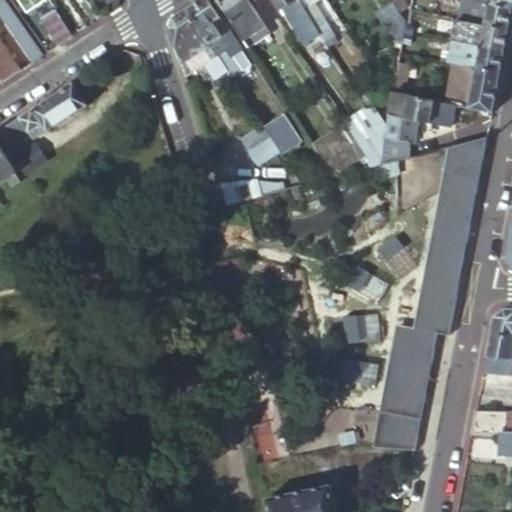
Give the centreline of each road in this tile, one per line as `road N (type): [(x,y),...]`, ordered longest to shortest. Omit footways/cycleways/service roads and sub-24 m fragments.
road 1 (residential): [(476,288),(434,511)]
road 2 (unclassified): [(140,16),(194,203)]
road 3 (residential): [(511,105),(476,288)]
road 4 (unclassified): [(0,106),(140,16)]
